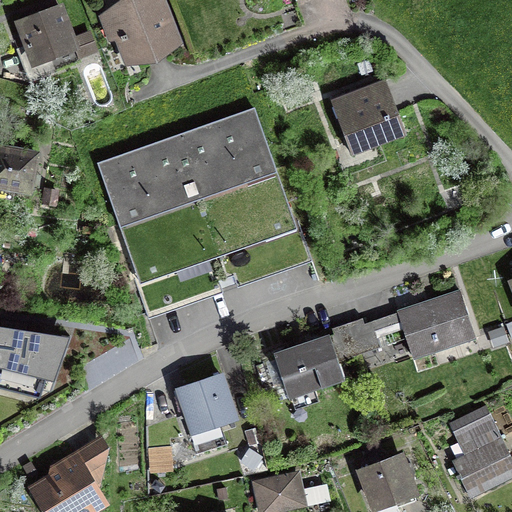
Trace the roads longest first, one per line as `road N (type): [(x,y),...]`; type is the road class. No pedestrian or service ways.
road 1 (residential): [(0,459),(225,333),(511,232)]
road 2 (residential): [(511,164),(388,36),(362,21),(144,91)]
